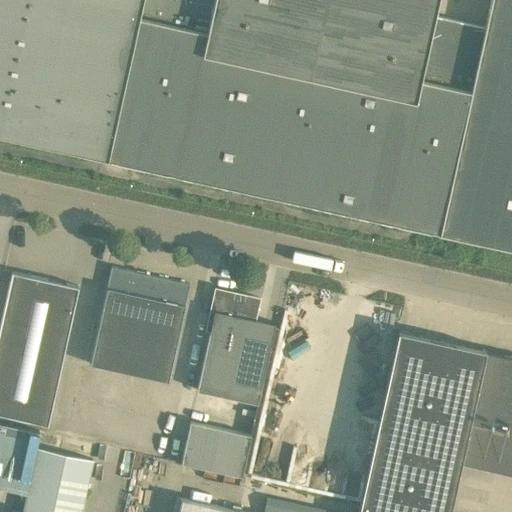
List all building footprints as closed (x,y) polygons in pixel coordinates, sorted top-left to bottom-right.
[(511,0),(0,0),(0,134),(511,247),(511,0)] [(189,283),(111,266),(89,363),(167,381),(189,283)] [(0,322),(0,413),(47,424),(78,285),(11,271),(0,322)] [(208,327),(210,327),(197,389),(257,402),(274,322),(252,317),(256,298),(216,289),(208,327)] [(448,511),(469,419),(511,429),(511,355),(485,350),(485,348),(398,329),(357,511),(448,511)] [(181,462),(241,475),(250,434),(190,421),(181,462)] [(81,452),(84,440),(43,430),(40,442),(81,452)] [(37,446),(22,511),(80,511),(92,459),(37,446)] [(178,511),(247,511),(181,497),(178,511)]
